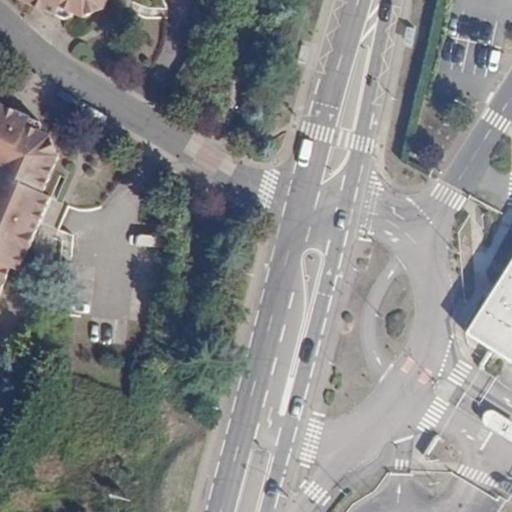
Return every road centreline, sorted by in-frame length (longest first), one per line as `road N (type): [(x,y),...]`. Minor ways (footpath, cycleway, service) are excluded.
road 1 (residential): [(0,23),(205,160),(299,203)]
road 2 (secondary): [(288,434),(347,202)]
road 3 (secondary): [(359,0),(299,203)]
road 4 (secondary): [(347,202),(391,0)]
road 5 (secondary): [(299,203),(254,382)]
road 6 (secondary): [(254,382),(219,511)]
